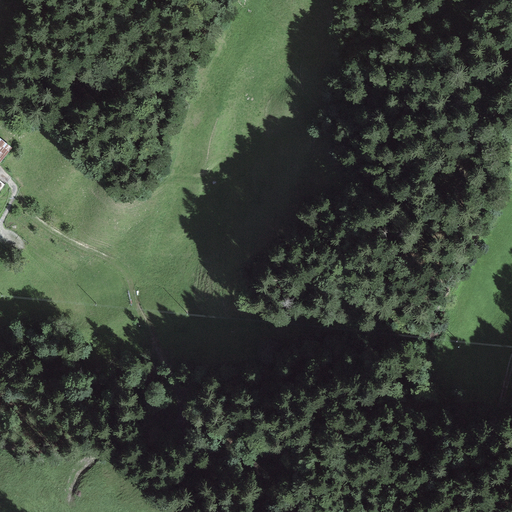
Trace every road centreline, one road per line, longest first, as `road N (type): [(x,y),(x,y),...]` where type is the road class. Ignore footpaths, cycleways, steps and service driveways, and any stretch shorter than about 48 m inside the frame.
road 1 (track): [(67,491),(82,464),(176,423),(179,409),(121,269),(40,223),(14,189)]
road 2 (track): [(511,355),(496,420),(480,448),(441,476),(444,511)]
